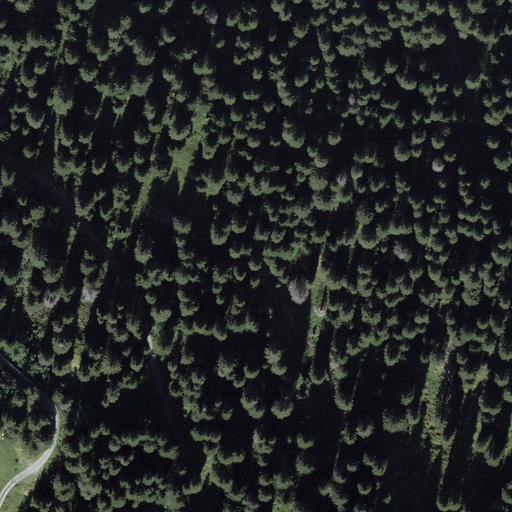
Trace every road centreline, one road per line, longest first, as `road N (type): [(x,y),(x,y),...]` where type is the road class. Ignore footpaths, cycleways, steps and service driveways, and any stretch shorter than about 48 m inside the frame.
road 1 (track): [(0,153),(54,189),(138,304),(158,384),(209,511)]
road 2 (track): [(511,204),(454,60),(447,0)]
road 3 (track): [(0,506),(51,440),(52,418),(0,359)]
